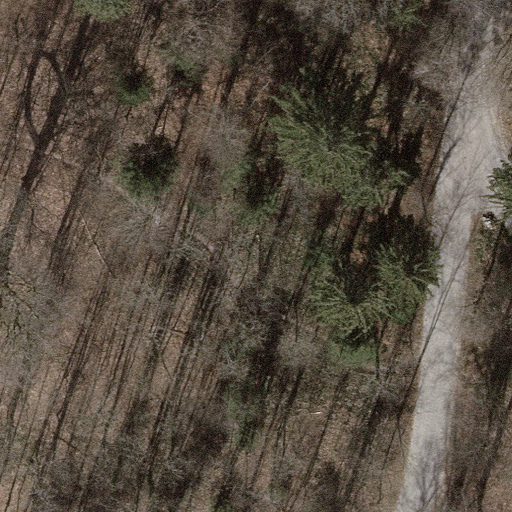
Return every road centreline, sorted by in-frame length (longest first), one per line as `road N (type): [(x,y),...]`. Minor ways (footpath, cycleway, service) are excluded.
road 1 (track): [(474,125),(416,511)]
road 2 (track): [(487,0),(474,125)]
